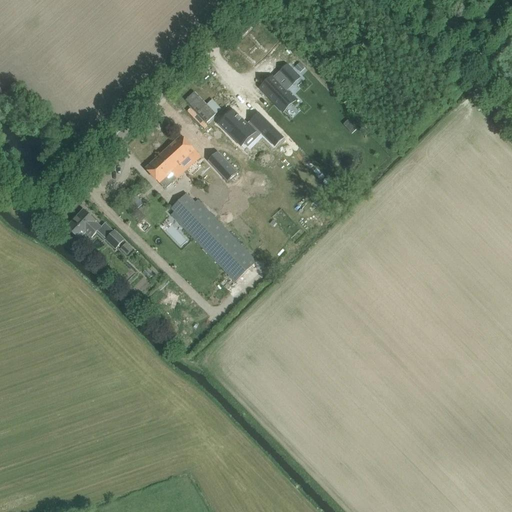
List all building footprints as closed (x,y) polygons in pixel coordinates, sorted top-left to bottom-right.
[(304,70),(299,64),(295,69),(300,74),(304,70)] [(288,81),(292,85),(299,78),(287,66),(273,79),(272,78),(261,88),(279,107),(290,96),(286,92),(282,87),(288,81)] [(244,144),(259,129),(252,121),(251,122),(252,122),(247,126),(233,112),(220,125),(230,134),(232,132),(244,144)] [(258,115),(252,121),(259,129),(264,135),(270,141),(277,134),(258,115)] [(182,136),(146,169),(159,183),(160,181),(166,188),(176,179),(177,179),(201,157),(182,136)] [(218,152),(208,162),(227,183),(237,173),(218,152)] [(208,163),(193,177),(260,248),(275,235),(208,163)] [(175,213),(172,216),(236,283),(258,262),(199,200),(196,203),(187,194),(171,209),(175,213)] [(91,240),(101,228),(83,211),(67,229),(78,240),(84,234),(91,240)] [(125,240),(114,230),(105,240),(107,243),(115,250),(125,240)] [(120,250),(127,257),(133,251),(126,244),(120,250)]
